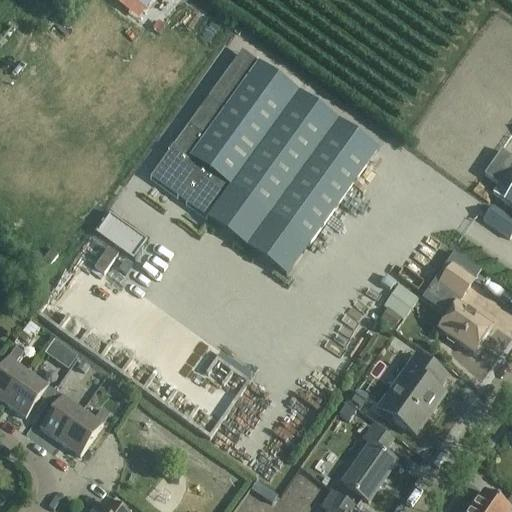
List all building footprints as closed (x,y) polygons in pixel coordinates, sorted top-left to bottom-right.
[(231,70),(150,181),(206,222),(285,279),(308,247),(365,168),(231,70)] [(503,205),(511,193),(511,160),(502,154),(483,180),(497,191),(493,198),(503,205)] [(511,193),(503,205),(511,211),(511,193)] [(483,223),(510,242),(511,238),(511,222),(493,209),(483,223)] [(146,244),(110,218),(97,237),(133,263),(146,244)] [(459,302),(474,281),(453,266),(438,288),(459,302)] [(399,287),(384,307),(388,310),(402,320),(404,321),(418,300),(399,287)] [(456,305),(438,332),(472,356),(491,329),(456,305)] [(388,310),(380,323),(393,332),(402,320),(388,310)] [(30,324),(23,334),(29,338),(36,328),(30,324)] [(23,334),(18,340),(25,345),(29,338),(23,334)] [(405,342),(402,347),(411,352),(413,347),(405,342)] [(55,343),(46,356),(57,364),(66,351),(55,343)] [(14,351),(0,371),(0,403),(5,407),(28,375),(15,366),(22,356),(14,351)] [(381,408),(395,417),(391,422),(415,439),(444,397),(438,393),(447,380),(416,358),(381,408)] [(84,363),(79,370),(85,373),(89,367),(84,363)] [(28,375),(5,407),(25,421),(40,400),(47,405),(55,394),(28,375)] [(54,410),(39,431),(60,446),(82,413),(55,394),(47,405),(54,410)] [(82,413),(60,446),(80,460),(110,416),(103,411),(95,422),(82,413)] [(370,447),(342,486),(368,505),(396,465),(384,456),(393,443),(373,429),(364,442),(370,447)] [(258,485),(253,494),(272,506),(277,498),(258,485)] [(351,511),(354,510),(331,494),(321,510),(324,511),(351,511)] [(510,511),(484,494),(471,511),(510,511)]
